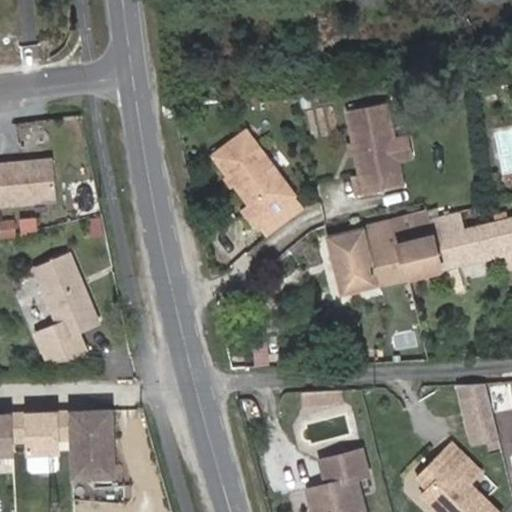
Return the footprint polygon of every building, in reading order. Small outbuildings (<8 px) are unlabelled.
[(464,84),(450,87),(452,100),(466,98),(464,84)] [(389,105),(355,111),(367,174),(356,176),(359,195),(405,187),(400,162),(413,160),(410,139),(396,142),(389,105)] [(247,134),(217,156),(253,205),(248,209),(258,223),(259,222),(268,235),(298,213),(289,201),(294,197),(247,134)] [(51,157),(0,162),(0,204),(55,199),(51,157)] [(401,244),(409,279),(511,252),(511,217),(462,230),(457,212),(438,217),(429,219),(433,236),(401,244)] [(343,296),(409,279),(401,244),(433,236),(429,219),(427,213),(327,238),(343,296)] [(68,254),(33,269),(62,337),(97,322),(68,254)] [(268,344),(256,345),(256,362),(269,362),(268,344)] [(490,404),(485,381),(459,382),(466,410),(490,404)] [(302,391),(303,404),(343,401),(342,389),(302,391)] [(490,404),(466,410),(473,440),(498,434),(490,404)] [(0,448),(11,448),(11,435),(26,435),(26,448),(26,459),(30,463),(52,463),(56,459),(56,448),(57,448),(57,435),(71,435),(71,475),(112,475),(113,409),(0,408),(0,448)] [(450,442),(437,455),(448,466),(427,487),(419,495),(435,511),(496,511),(468,483),(479,471),(450,442)] [(309,489),(314,511),(365,511),(358,478),(369,475),(363,449),(317,461),(322,485),(309,489)] [(417,476),(427,487),(448,466),(437,455),(417,476)]
